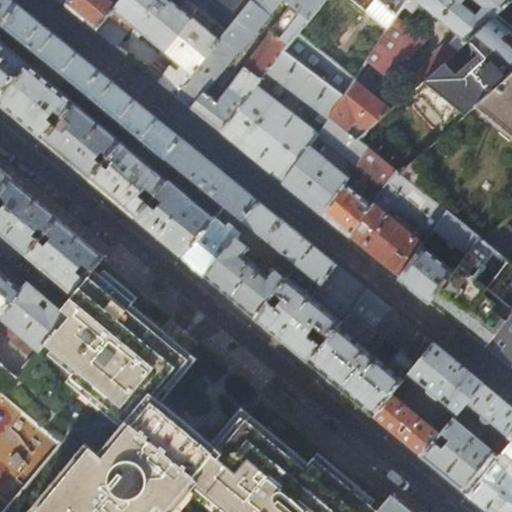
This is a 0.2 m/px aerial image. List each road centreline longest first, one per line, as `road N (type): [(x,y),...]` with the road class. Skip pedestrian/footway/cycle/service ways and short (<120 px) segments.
road 1 (residential): [(511,386),(36,0)]
road 2 (residential): [(0,139),(445,511)]
